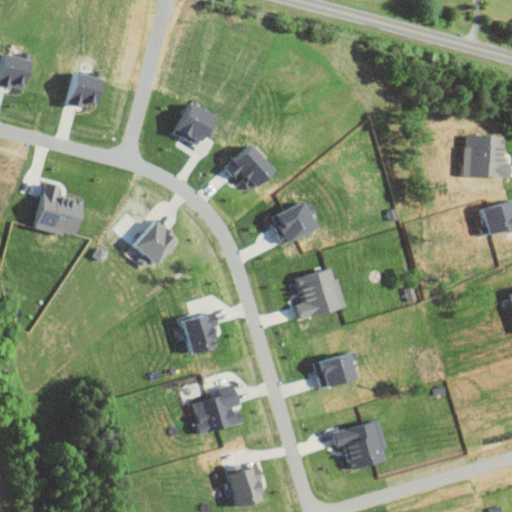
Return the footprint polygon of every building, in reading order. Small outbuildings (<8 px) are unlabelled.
[(0,82),(17,86),(23,59),(1,55),(0,57),(0,82)] [(89,103),(91,77),(58,75),(57,101),(89,103)] [(180,315),(184,348),(202,346),(200,326),(204,326),(202,312),(180,315)] [(231,423),(227,406),(229,406),(224,384),(208,387),(209,395),(184,401),(190,431),(231,423)] [(243,477),(236,479),(233,468),(216,473),(225,505),(249,498),(243,477)]
